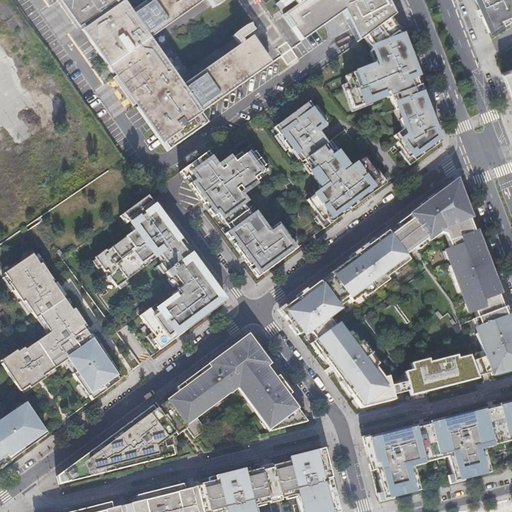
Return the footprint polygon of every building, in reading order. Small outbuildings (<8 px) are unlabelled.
[(342,13),(359,0),(59,0),(165,153),(206,124),(199,114),(269,64),(250,38),(242,43),(240,41),(252,32),(250,28),(249,25),(242,28),(235,33),(230,38),(233,40),(238,47),(180,87),(147,40),(203,0),(205,0),(210,6),(210,9),(214,8),(220,4),(224,2),(225,0),(146,0),(127,14),(117,0),(303,0),(298,4),(294,0),(279,0),(274,5),(277,7),(279,11),(291,3),(294,7),(281,16),(300,42),(342,13)] [(387,0),(359,0),(342,13),(356,43),(399,17),(387,0)] [(511,0),(473,0),(477,9),(488,33),(511,17),(511,0)] [(409,170),(445,144),(400,18),(364,38),(374,52),(376,64),(346,79),(348,84),(341,88),(355,116),(391,101),(403,132),(393,137),(409,170)] [(511,102),(511,69),(501,74),(511,102)] [(325,219),(329,224),(356,204),(380,187),(376,182),(379,180),(363,159),(346,171),(344,168),(346,166),(333,150),(332,151),(317,131),(324,126),(317,117),(315,118),(312,113),(314,111),(308,103),(274,128),(280,137),(282,135),(286,140),(283,142),(290,152),(293,149),(296,154),(298,153),(309,168),(307,169),(319,185),(321,184),(324,187),(307,200),(322,221),(325,219)] [(206,152),(179,173),(257,278),(295,249),(278,225),(267,233),(267,234),(265,234),(265,233),(253,216),(250,218),(240,204),(243,202),(236,193),(240,190),(241,192),(258,180),(256,176),(263,172),(261,169),(264,167),(253,152),(250,155),(248,152),(241,157),(239,153),(222,166),(223,168),(220,171),(206,152)] [(412,219),(400,227),(395,231),(390,235),(387,231),(330,273),(332,276),(321,284),(319,281),(279,311),(367,409),(400,400),(396,378),(389,378),(342,318),(442,237),(496,377),(511,372),(511,319),(500,294),(481,244),(478,245),(468,219),(470,218),(458,185),(452,189),(449,185),(431,198),(409,215),(412,219)] [(155,208),(146,196),(122,214),(128,222),(130,221),(137,231),(134,233),(133,231),(107,251),(105,249),(94,258),(105,272),(107,271),(110,275),(108,276),(116,287),(148,263),(146,260),(154,254),(161,263),(159,265),(164,273),(169,280),(178,291),(176,293),(179,297),(175,301),(173,299),(152,315),(149,311),(139,318),(155,340),(152,342),(159,352),(194,326),(206,317),(211,313),(221,306),(226,302),(224,299),(201,267),(185,245),(157,207),(155,208)] [(24,350),(24,348),(18,353),(16,350),(9,355),(11,357),(1,363),(8,373),(10,371),(16,379),(14,381),(20,391),(54,368),(52,366),(60,360),(62,363),(67,359),(78,375),(74,378),(81,390),(83,388),(91,400),(101,393),(99,390),(107,384),(109,387),(119,380),(112,370),(114,368),(98,345),(96,346),(80,323),(82,321),(74,309),(71,310),(63,299),(51,282),(52,281),(40,264),(39,265),(31,254),(26,258),(22,261),(23,264),(15,269),(13,267),(3,274),(11,284),(9,285),(20,303),(24,300),(28,306),(30,305),(38,316),(49,333),(36,342),(24,350)] [(132,305),(109,322),(117,333),(140,316),(132,305)] [(273,434),(312,424),(271,369),(274,367),(252,336),(178,387),(182,393),(169,402),(195,440),(207,432),(199,422),(242,392),(273,434)] [(416,370),(407,373),(412,397),(480,379),(470,357),(433,367),(432,361),(413,364),(416,370)] [(504,432),(506,438),(511,436),(511,400),(498,404),(498,407),(504,432)] [(181,421),(166,401),(154,410),(169,430),(181,421)] [(2,418),(4,420),(0,422),(0,464),(6,461),(7,463),(35,442),(35,441),(45,433),(38,423),(36,425),(30,417),(33,415),(26,405),(16,412),(15,410),(2,418)] [(164,458),(181,454),(174,444),(177,441),(169,430),(151,406),(63,471),(71,481),(99,474),(106,469),(109,472),(120,469),(145,450),(153,461),(161,455),(164,458)] [(498,407),(484,411),(491,435),(504,432),(498,407)] [(491,435),(484,411),(483,408),(429,422),(437,455),(446,453),(452,477),(460,475),(461,480),(481,475),(480,471),(488,469),(482,444),(492,441),(491,435)] [(429,425),(415,428),(422,453),(435,449),(429,425)] [(369,466),(375,464),(379,480),(378,480),(382,495),(390,493),(391,498),(410,493),(409,489),(417,487),(411,462),(423,459),(422,453),(415,428),(414,426),(378,435),(362,439),(369,466)] [(333,509),(326,479),(331,478),(323,449),(289,457),(290,461),(272,466),(273,470),(272,470),(272,471),(273,471),(275,478),(274,478),(274,479),(275,479),(277,485),(276,485),(276,486),(277,486),(279,493),(278,493),(278,494),(279,494),(280,499),(292,496),(291,493),(298,491),(299,498),(296,499),(298,511),(325,511),(333,509)] [(201,486),(207,511),(219,511),(226,509),(226,511),(256,511),(256,509),(252,510),(250,503),(257,501),(258,504),(269,502),(268,497),(268,496),(267,496),(266,489),(266,488),(264,480),(264,481),(262,473),(262,472),(261,469),(242,473),(241,469),(214,476),(215,480),(200,484),(201,486)] [(275,479),(274,479),(274,478),(275,478),(273,471),(272,471),(272,470),(262,472),(262,473),(264,481),(264,480),(266,488),(266,489),(267,496),(268,496),(268,497),(278,494),(278,493),(279,493),(277,486),(276,486),(276,485),(277,485),(275,479)] [(333,509),(325,511),(334,511),(339,511),(331,478),(326,479),(333,509)] [(195,511),(189,489),(182,491),(180,485),(140,495),(142,501),(129,504),(130,511),(195,511)] [(207,511),(201,486),(189,489),(195,511),(207,511)]
